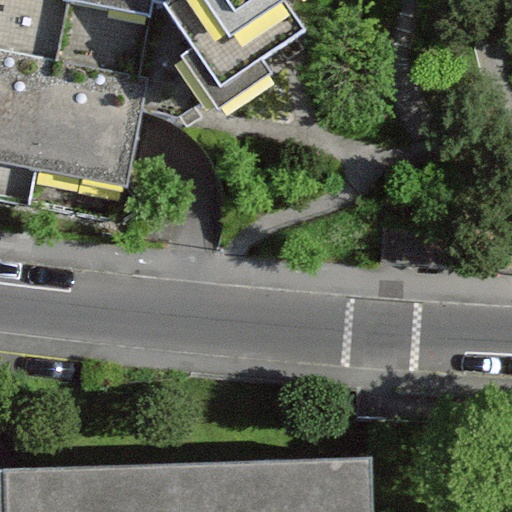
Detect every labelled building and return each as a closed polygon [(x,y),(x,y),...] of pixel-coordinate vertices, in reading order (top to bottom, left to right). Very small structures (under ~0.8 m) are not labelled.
[(0,0),(0,165),(136,191),(150,116),(185,121),(314,34),(293,0),(0,0)] [(468,244),(394,241),(392,278),(467,281),(468,244)] [(373,511),(373,479),(192,481),(192,511),(373,511)] [(192,511),(192,481),(11,483),(11,511),(192,511)] [(0,511),(11,511),(11,483),(0,483),(0,511)]
